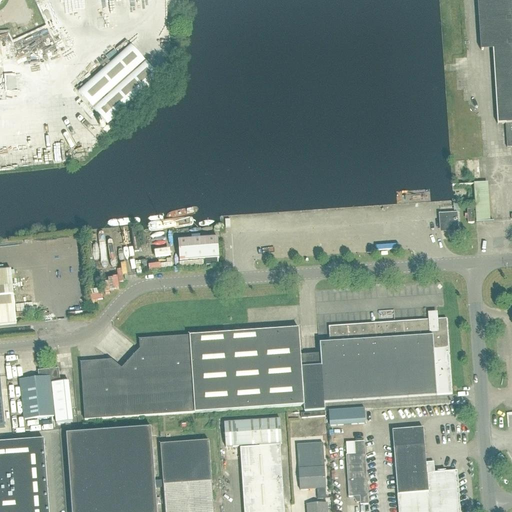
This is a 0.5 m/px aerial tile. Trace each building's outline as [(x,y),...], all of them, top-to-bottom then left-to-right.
[(511,0),(477,0),(480,51),(493,51),(497,125),(505,125),(507,149),(511,148),(511,0)] [(78,94),(108,126),(160,79),(131,46),(78,94)] [(440,215),(441,228),(445,231),(458,230),(457,214),(440,215)] [(178,242),(179,262),(204,260),(204,266),(217,265),(217,259),(219,259),(217,239),(206,240),(181,241),(179,242),(178,242)] [(156,268),(154,255),(147,256),(149,269),(156,268)] [(0,272),(0,326),(16,325),(11,271),(0,272)] [(115,291),(113,283),(102,285),(103,293),(115,291)] [(388,317),(400,316),(399,307),(390,308),(390,304),(395,304),(394,296),(392,283),(383,284),(384,302),(387,302),(388,317)] [(451,395),(446,320),(436,321),(436,317),(429,317),(429,321),(405,323),(328,328),(329,344),(319,345),(320,355),(320,357),(300,359),(300,357),(298,330),(189,337),(184,338),(190,414),(195,414),(303,407),(304,413),(304,414),(301,415),(301,419),(317,418),(325,417),(325,412),(324,412),(324,404),(436,396),(451,395)] [(84,421),(190,414),(184,338),(139,341),(139,351),(121,370),(111,362),(80,364),(84,421)] [(20,381),(24,421),(55,417),(56,424),(72,423),(68,383),(60,384),(59,373),(55,370),(39,372),(40,379),(20,381)] [(329,412),(329,427),(365,425),(364,410),(329,412)] [(283,511),(284,510),(279,447),(280,447),(280,445),(281,445),(280,421),(224,424),(225,449),(259,447),(259,448),(240,449),(243,511),(283,511)] [(157,511),(151,429),(66,435),(70,496),(71,496),(71,511),(157,511)] [(392,432),(398,511),(459,511),(456,472),(434,474),(433,466),(431,464),(426,465),(423,429),(392,432)] [(0,511),(48,511),(44,441),(0,443),(0,511)] [(213,511),(211,483),(209,452),(209,442),(160,445),(163,486),(164,511),(213,511)] [(368,505),(365,455),(364,443),(354,444),(355,456),(346,456),(348,498),(353,498),(353,501),(356,503),(360,503),(360,506),(368,505)] [(326,489),(324,468),(323,445),(297,446),(300,491),(317,490),(317,500),(326,500),(325,490),(326,489)] [(327,497),(335,498),(336,485),(328,485),(327,497)]
